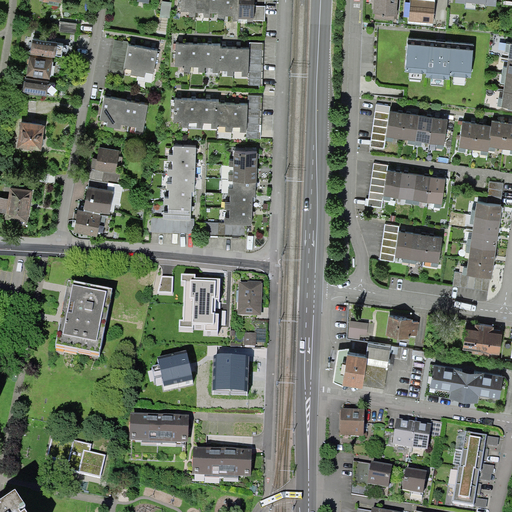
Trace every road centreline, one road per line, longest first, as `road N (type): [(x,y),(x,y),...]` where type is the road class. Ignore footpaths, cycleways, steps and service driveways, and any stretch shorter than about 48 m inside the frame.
road 1 (residential): [(358,290),(362,267),(348,212),(356,0)]
road 2 (primary): [(321,0),(309,285)]
road 3 (residential): [(284,0),(274,263)]
road 4 (residential): [(101,0),(56,247)]
road 5 (residential): [(274,263),(56,247)]
road 6 (residential): [(306,393),(511,422)]
road 7 (residential): [(274,263),(268,453)]
road 8 (residential): [(503,312),(358,290)]
